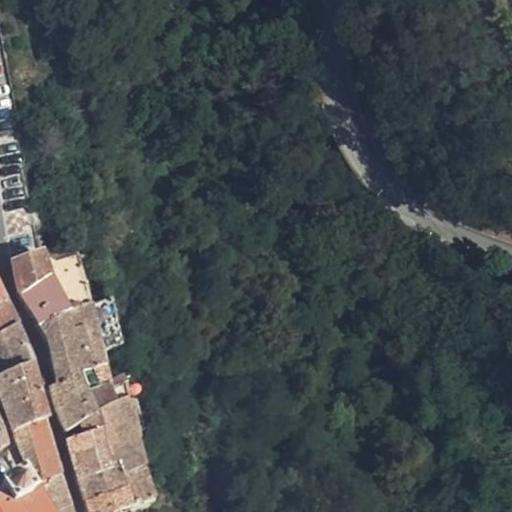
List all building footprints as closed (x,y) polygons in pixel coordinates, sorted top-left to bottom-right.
[(33,140),(21,145),(23,157),(37,152),(33,140)] [(54,265),(41,256),(11,265),(18,298),(50,279),(59,297),(83,290),(74,261),(54,265)] [(326,266),(317,271),(323,280),(332,276),(326,266)] [(50,279),(18,298),(39,331),(68,316),(88,311),(83,290),(59,297),(50,279)] [(18,326),(6,304),(0,307),(0,335),(5,334),(18,326)] [(118,325),(113,304),(89,311),(93,330),(118,325)] [(68,316),(39,331),(47,343),(51,365),(74,359),(79,377),(104,370),(101,358),(124,352),(119,332),(118,325),(93,330),(89,311),(88,311),(68,316)] [(28,348),(18,326),(5,334),(0,335),(0,360),(24,350),(28,348)] [(0,378),(31,368),(24,350),(0,360),(0,378)] [(74,359),(51,365),(52,368),(55,387),(79,377),(74,359)] [(46,423),(31,368),(0,378),(0,408),(10,435),(33,426),(46,423)] [(104,370),(79,377),(55,387),(47,390),(55,413),(87,396),(109,388),(108,384),(104,370)] [(121,379),(108,384),(109,388),(87,396),(94,413),(128,402),(122,384),(121,379)] [(87,396),(55,413),(64,433),(78,425),(81,424),(96,416),(94,413),(87,396)] [(140,445),(128,402),(94,413),(96,416),(81,424),(88,437),(87,438),(85,438),(79,440),(77,435),(66,439),(73,464),(140,445)] [(50,436),(46,423),(33,426),(10,435),(15,447),(50,436)] [(81,424),(78,425),(85,438),(87,438),(88,437),(81,424)] [(55,455),(50,436),(15,447),(22,466),(55,455)] [(140,445),(73,464),(77,483),(110,474),(116,472),(119,480),(146,472),(140,445)] [(62,478),(55,455),(22,466),(25,475),(26,475),(33,487),(62,478)] [(116,472),(110,474),(118,495),(122,511),(126,511),(129,511),(119,480),(116,472)] [(159,505),(146,472),(119,480),(129,511),(159,505)] [(110,474),(77,483),(85,504),(118,495),(110,474)] [(26,475),(25,475),(0,490),(0,498),(2,501),(0,502),(0,511),(46,511),(33,487),(26,475)] [(61,511),(70,509),(62,478),(33,487),(46,511),(61,511)] [(122,511),(118,495),(85,504),(87,511),(122,511)]
